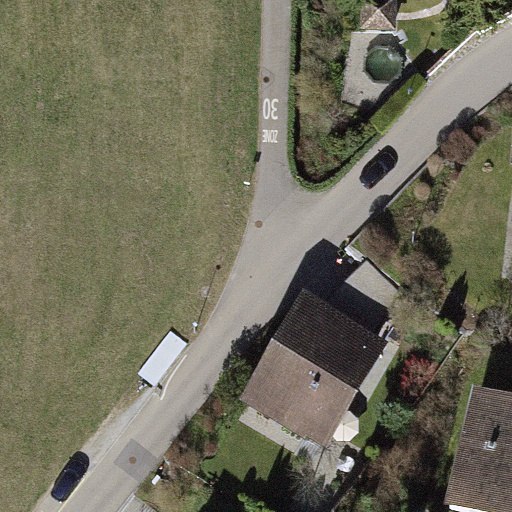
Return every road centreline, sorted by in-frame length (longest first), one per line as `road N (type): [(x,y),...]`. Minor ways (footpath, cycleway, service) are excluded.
road 1 (residential): [(89,511),(223,342),(295,266)]
road 2 (residential): [(295,266),(492,61),(511,52)]
road 3 (residential): [(278,0),(275,185),(295,266)]
